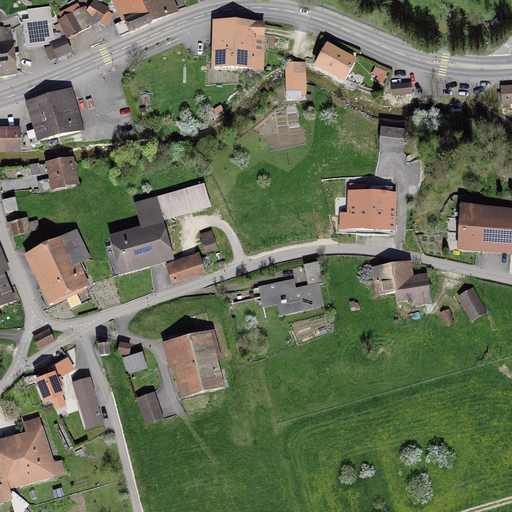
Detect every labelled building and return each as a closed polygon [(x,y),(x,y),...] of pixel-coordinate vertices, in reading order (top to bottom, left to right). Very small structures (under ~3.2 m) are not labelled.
[(114,15),(108,11),(110,8),(96,0),(94,0),(87,10),(85,6),(80,8),(78,3),(58,13),(61,19),(57,21),(67,39),(101,22),(106,26),(114,15)] [(152,22),(142,0),(111,0),(121,22),(115,25),(120,37),(129,33),(129,34),(152,24),(152,22)] [(142,0),(152,22),(179,12),(173,0),(142,0)] [(54,41),(50,7),(27,9),(29,19),(22,20),(26,49),(49,46),(48,42),(54,41)] [(263,25),(215,24),(214,67),(262,69),(262,53),(255,52),(255,41),(263,41),(263,25)] [(0,77),(17,76),(11,27),(4,27),(0,27),(0,77)] [(280,38),(280,28),(271,27),(270,37),(280,38)] [(72,53),(65,36),(50,43),(51,46),(44,49),(49,62),(57,58),(57,60),(72,53)] [(345,81),(355,63),(326,47),(317,64),(342,77),(341,79),(345,81)] [(287,92),(305,91),(304,64),(286,64),(287,92)] [(392,86),(393,96),(411,94),(411,84),(392,86)] [(511,87),(502,88),(503,104),(511,103),(511,87)] [(70,91),(28,103),(36,130),(27,133),(31,146),(40,143),(40,141),(80,132),(70,91)] [(379,143),(405,146),(406,132),(381,129),(379,143)] [(17,132),(0,132),(0,150),(17,150),(17,148),(26,148),(26,145),(23,145),(23,138),(17,138),(17,132)] [(49,164),(52,179),(54,188),(80,183),(76,163),(71,163),(71,161),(49,164)] [(40,192),(54,188),(52,179),(38,182),(40,192)] [(349,193),(347,229),(395,230),(397,195),(364,194),(364,186),(350,185),(350,193),(349,193)] [(157,200),(162,218),(207,205),(202,187),(157,200)] [(4,201),(7,213),(17,211),(15,199),(4,201)] [(162,218),(157,200),(135,206),(141,230),(111,238),(121,273),(179,257),(177,251),(174,252),(173,249),(170,250),(162,218)] [(485,251),(485,248),(500,249),(499,252),(511,253),(511,235),(511,211),(460,206),(458,249),(485,251)] [(29,225),(26,218),(8,224),(11,234),(24,231),(25,233),(30,232),(30,231),(39,229),(37,222),(29,225)] [(76,265),(88,259),(75,232),(26,256),(50,305),(86,287),(76,265)] [(212,233),(201,236),(206,252),(217,249),(212,233)] [(0,308),(16,302),(4,273),(10,271),(0,246),(0,308)] [(174,283),(203,273),(201,268),(213,263),(211,256),(181,266),(181,268),(170,272),(174,283)] [(318,263),(305,266),(309,284),(321,281),(318,263)] [(429,302),(425,277),(412,279),(409,263),(373,269),(377,295),(395,292),(397,301),(414,298),(415,304),(429,302)] [(283,315),(323,306),(321,293),(318,293),(316,285),(281,292),(281,290),(284,289),(282,283),(259,288),(261,298),(278,294),(283,315)] [(485,312),(473,290),(459,297),(472,320),(485,312)] [(353,304),(347,305),(348,314),(357,313),(356,306),(353,306),(353,304)] [(442,314),(448,326),(454,323),(448,311),(442,314)] [(49,331),(34,339),(39,349),(54,341),(49,331)] [(170,344),(183,396),(221,386),(208,335),(170,344)] [(120,344),(119,353),(129,355),(130,346),(120,344)] [(107,347),(100,347),(101,356),(108,355),(107,347)] [(142,353),(123,359),(128,374),(146,369),(142,353)] [(68,359),(53,367),(56,372),(70,364),(68,359)] [(54,376),(38,383),(45,401),(61,395),(54,376)] [(89,381),(75,385),(81,409),(96,405),(89,381)] [(162,419),(153,395),(138,400),(147,424),(162,419)] [(0,442),(0,460),(8,489),(54,475),(38,419),(24,424),(28,434),(0,442)] [(0,503),(11,500),(12,500),(9,493),(8,489),(0,460),(0,503)] [(66,489),(54,492),(57,500),(68,496),(66,489)] [(13,492),(9,493),(12,500),(11,500),(14,511),(26,511),(28,510),(26,508),(29,505),(13,492)]
